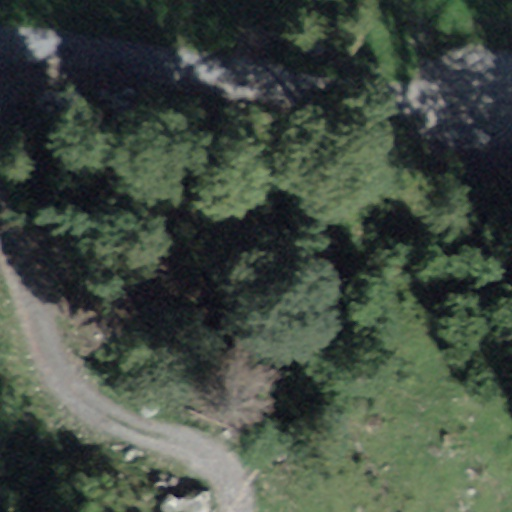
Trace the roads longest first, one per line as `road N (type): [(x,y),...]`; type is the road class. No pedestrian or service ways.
road 1 (track): [(0,81),(41,71),(254,81),(511,110)]
road 2 (track): [(235,511),(229,481),(199,453),(94,413),(60,380),(0,219)]
